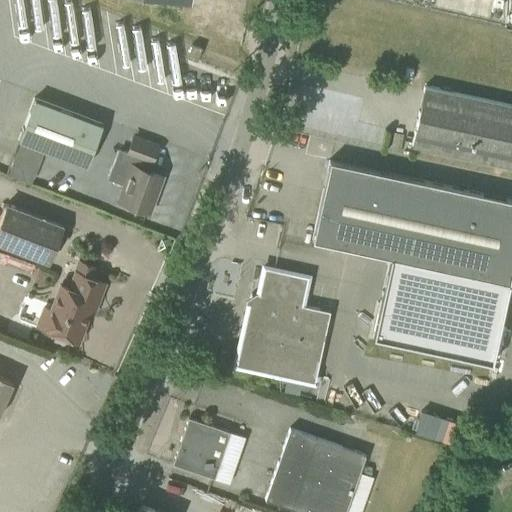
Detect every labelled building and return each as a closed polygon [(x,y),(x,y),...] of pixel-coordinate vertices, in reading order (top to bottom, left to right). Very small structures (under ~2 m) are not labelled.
[(197,61),(202,47),(192,44),(187,57),(197,61)] [(511,165),(511,105),(424,86),(412,145),(511,165)] [(84,166),(89,154),(100,124),(34,99),(18,141),(84,166)] [(113,127),(89,191),(142,211),(166,147),(113,127)] [(509,282),(511,268),(511,199),(329,160),(312,240),(389,256),(509,282)] [(53,184),(54,167),(38,166),(37,183),(53,184)] [(0,245),(48,263),(61,226),(5,205),(0,219),(0,245)] [(491,363),(509,282),(389,256),(372,337),(491,363)] [(330,310),(302,304),(308,276),(264,266),(257,296),(260,297),(258,305),(249,303),(235,365),(314,382),(330,310)] [(98,300),(105,283),(75,271),(69,289),(61,286),(45,328),(77,340),(93,298),(98,300)] [(0,410),(13,382),(0,376),(0,410)] [(445,441),(453,418),(424,408),(416,430),(445,441)] [(212,477),(214,478),(220,460),(230,433),(230,431),(188,417),(172,463),(212,477)] [(346,511),(345,511),(365,454),(290,427),(265,499),(302,511),(346,511)]
